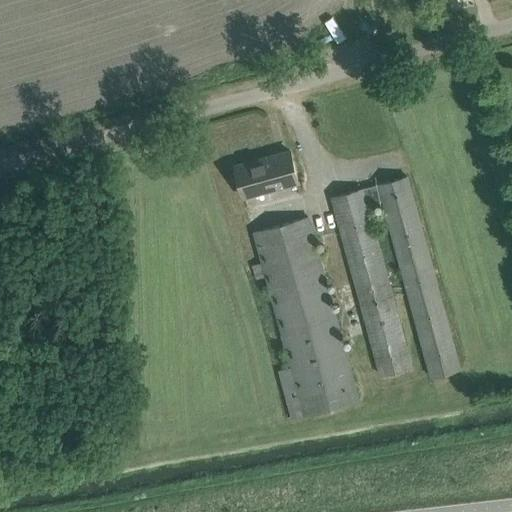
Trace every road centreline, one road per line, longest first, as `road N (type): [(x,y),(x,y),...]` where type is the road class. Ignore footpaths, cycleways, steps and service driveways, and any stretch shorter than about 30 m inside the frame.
road 1 (unclassified): [(0,167),(511,26)]
road 2 (track): [(469,403),(0,477)]
